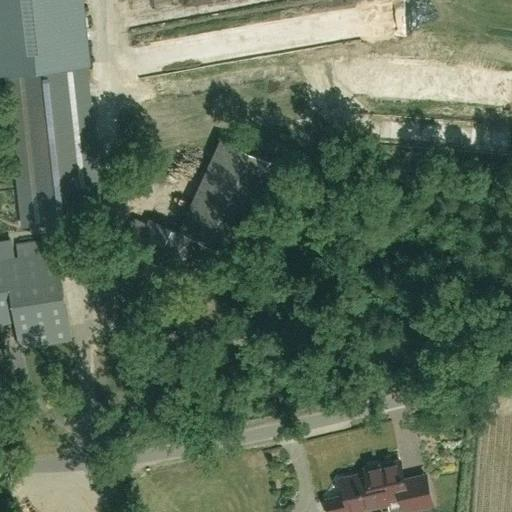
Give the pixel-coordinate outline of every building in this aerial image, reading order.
[(100,187),(86,63),(88,63),(80,0),(0,0),(0,72),(6,72),(23,226),(105,217),(101,187),(100,187)] [(259,105),(255,83),(202,92),(207,115),(259,105)] [(221,286),(235,256),(237,258),(280,165),(223,139),(181,232),(201,241),(188,271),(221,286)] [(163,306),(193,239),(151,220),(120,288),(163,306)] [(0,324),(17,322),(21,348),(72,340),(57,252),(51,253),(48,240),(18,245),(20,258),(0,261),(0,324)] [(405,487),(400,462),(364,470),(365,475),(341,480),(345,497),(326,502),(328,511),(350,511),(388,504),(387,499),(405,495),(409,509),(432,504),(427,482),(405,487)]
